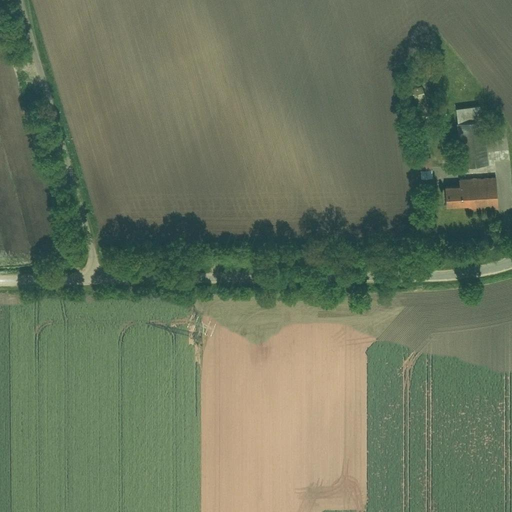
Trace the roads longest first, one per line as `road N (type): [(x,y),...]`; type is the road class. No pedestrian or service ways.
road 1 (unclassified): [(511,259),(450,274),(96,275)]
road 2 (unclassified): [(96,275),(14,0)]
